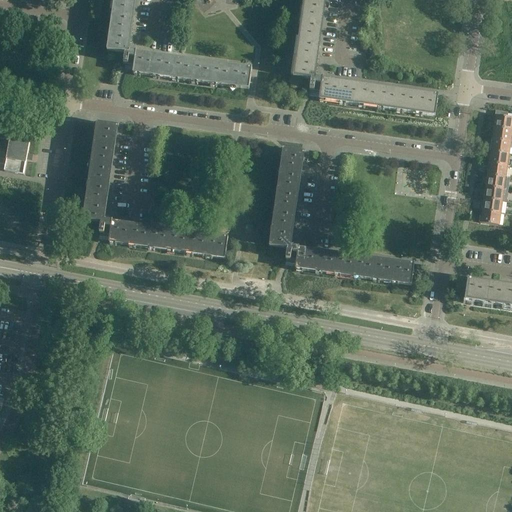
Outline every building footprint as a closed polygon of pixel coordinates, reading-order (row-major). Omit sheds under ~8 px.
[(218,64),(137,52),(129,51),(135,0),(114,0),(107,51),(125,54),(125,56),(124,56),(123,65),(128,65),(134,66),(133,74),(249,91),(252,68),(251,68),(251,69),(218,64)] [(437,95),(323,79),(315,77),(325,0),(303,0),(293,78),(311,80),(311,83),(309,91),(320,93),(319,101),(435,117),(438,95),(437,95)] [(496,117),(494,128),(511,131),(511,130),(511,118),(507,118),(508,113),(495,111),(495,112),(496,112),(496,116),(495,116),(495,117),(496,117)] [(97,124),(96,125),(83,221),(101,223),(101,226),(100,226),(99,234),(104,235),(104,234),(110,235),(109,243),(225,260),(228,238),(227,238),(113,222),(105,220),(118,128),(119,128),(119,127),(97,124)] [(510,143),(511,131),(494,128),(492,140),(510,143)] [(31,134),(12,131),(6,161),(0,159),(0,164),(5,165),(4,172),(24,176),(27,160),(30,161),(31,156),(28,155),(31,134)] [(509,154),(510,143),(492,140),(491,152),(509,154)] [(414,264),(299,248),(291,247),(304,154),(305,154),(305,153),(283,150),(269,247),(287,250),(286,252),(287,252),(285,260),(290,261),(296,262),(295,270),(411,286),(414,264)] [(507,166),(509,154),(491,152),(489,164),(507,166)] [(505,178),(507,166),(489,164),(487,176),(505,178)] [(503,190),(505,178),(487,176),(486,188),(503,190)] [(161,185),(156,184),(151,184),(151,183),(150,183),(149,192),(150,192),(150,191),(160,193),(160,194),(162,184),(161,184),(161,185)] [(502,202),(503,190),(486,188),(484,199),(502,202)] [(500,214),(502,202),(484,199),(482,211),(500,214)] [(498,226),(500,214),(482,211),(481,223),(480,223),(479,224),(499,226),(498,226)] [(511,286),(468,280),(468,279),(467,279),(464,301),(511,308),(511,286)]
